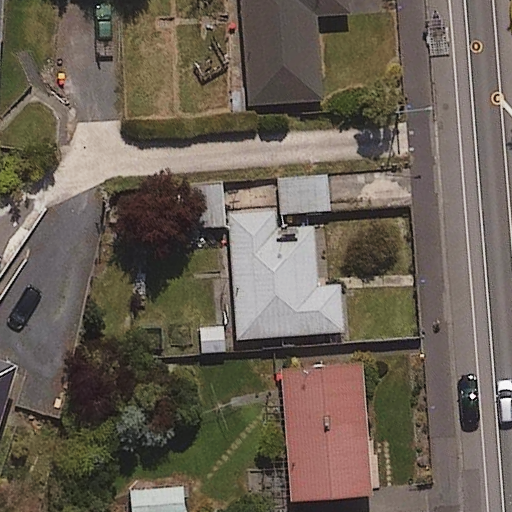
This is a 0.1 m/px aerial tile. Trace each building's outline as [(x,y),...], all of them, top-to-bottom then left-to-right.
[(351,13),(349,0),(242,0),(251,104),(324,98),(318,16),(351,13)] [(408,173),(332,176),(334,210),(410,207),(408,173)] [(329,211),(328,176),(280,177),(281,212),(329,211)] [(223,180),(183,182),(185,229),(225,228),(223,180)] [(280,210),(232,214),(240,337),(345,329),(342,285),(319,286),(314,226),(281,228),(280,210)] [(0,425),(19,363),(0,357),(0,425)] [(363,360),(283,366),(293,499),(373,493),(363,360)] [(186,511),(184,486),(132,491),(133,511),(186,511)]
